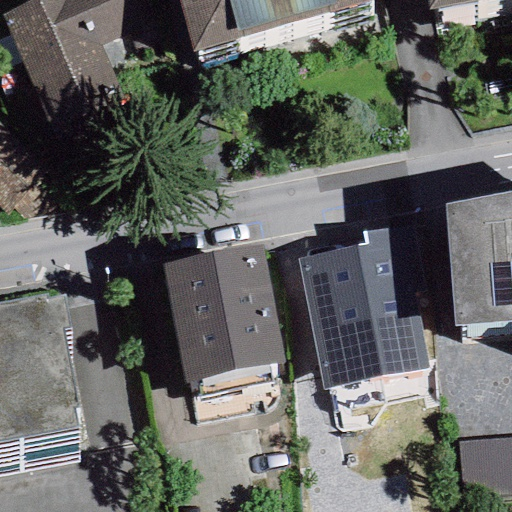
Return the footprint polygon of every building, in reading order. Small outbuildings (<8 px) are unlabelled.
[(131,0),(39,0),(2,16),(54,134),(124,103),(99,46),(143,27),(131,0)] [(175,0),(195,68),(384,17),(379,0),(175,0)] [(511,0),(423,0),(429,36),(511,21),(511,0)] [(0,125),(0,206),(8,214),(49,172),(0,125)] [(511,241),(442,256),(452,383),(511,378),(511,241)] [(401,259),(299,278),(324,410),(426,391),(401,259)] [(260,288),(162,306),(184,423),(282,405),(260,288)] [(56,370),(0,380),(0,511),(30,511),(83,502),(56,370)] [(511,432),(464,435),(468,490),(511,486),(511,432)]
